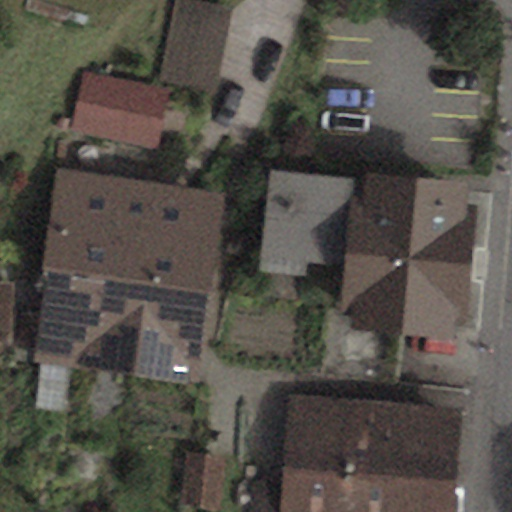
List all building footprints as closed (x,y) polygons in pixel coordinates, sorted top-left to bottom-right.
[(264,98),(281,15),(230,2),(212,85),(264,98)] [(140,142),(212,156),(222,105),(152,88),(140,142)] [(42,269),(217,288),(229,197),(50,175),(42,269)] [(340,277),(354,189),(268,178),(258,263),(340,277)] [(459,197),(399,191),(381,338),(413,343),(446,347),(459,197)] [(217,288),(42,269),(32,365),(203,385),(217,288)] [(340,334),(333,384),(407,391),(413,343),(340,334)] [(433,511),(442,410),(295,399),(287,485),(262,482),(259,511),(433,511)] [(238,511),(244,466),(200,461),(193,511),(238,511)]
